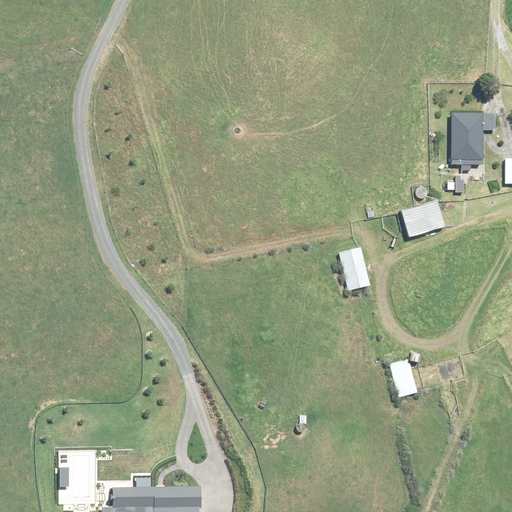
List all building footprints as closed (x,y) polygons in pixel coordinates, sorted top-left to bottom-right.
[(490,117),(445,117),(445,169),(455,169),(455,175),(460,175),(466,175),(466,169),(478,169),(478,135),(489,135),(490,117)] [(511,162),(500,163),(500,188),(511,188),(511,162)] [(428,204),(395,214),(404,242),(436,233),(428,204)] [(356,251),(333,257),(342,296),(366,290),(356,251)] [(404,363),(383,368),(392,404),(414,398),(404,363)] [(197,511),(198,506),(200,506),(200,488),(115,488),(115,508),(103,508),(103,511),(197,511)]
